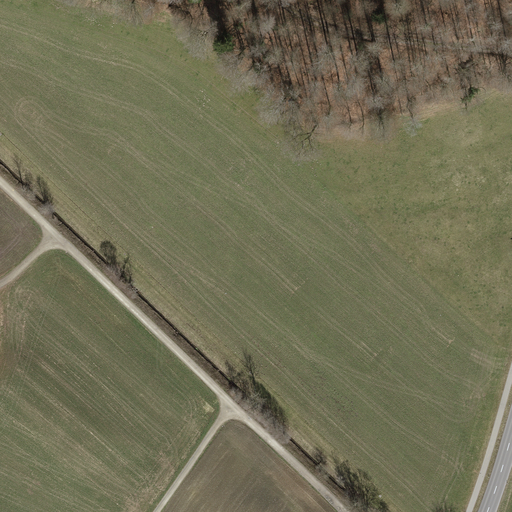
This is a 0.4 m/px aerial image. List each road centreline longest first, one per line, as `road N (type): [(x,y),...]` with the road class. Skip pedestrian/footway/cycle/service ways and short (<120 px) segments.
road 1 (track): [(343,511),(56,234)]
road 2 (track): [(511,50),(343,31),(278,0)]
road 3 (track): [(234,406),(157,511)]
